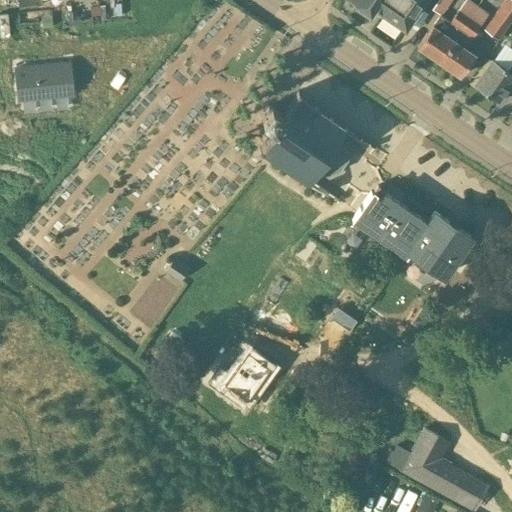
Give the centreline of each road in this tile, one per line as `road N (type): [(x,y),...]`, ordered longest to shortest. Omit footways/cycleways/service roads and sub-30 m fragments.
road 1 (residential): [(511,285),(436,340),(388,359),(341,365),(282,340),(271,322),(274,293),(294,270)]
road 2 (secondary): [(511,164),(302,26)]
